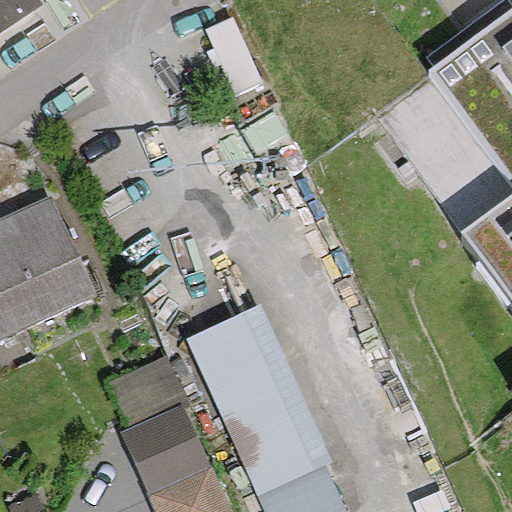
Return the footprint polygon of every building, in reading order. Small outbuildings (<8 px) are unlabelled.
[(0,0),(0,43),(47,14),(37,0),(0,0)] [(511,16),(369,120),(511,318),(511,16)] [(256,92),(227,31),(200,44),(230,105),(256,92)] [(0,345),(98,300),(52,201),(0,225),(0,345)] [(331,464),(259,310),(188,343),(267,511),(342,511),(322,468),(331,464)] [(186,411),(164,361),(112,385),(135,434),(186,411)] [(135,434),(122,440),(154,511),(231,511),(186,411),(135,434)]
